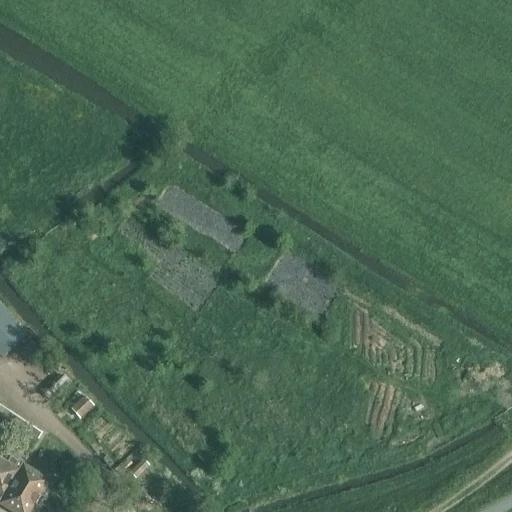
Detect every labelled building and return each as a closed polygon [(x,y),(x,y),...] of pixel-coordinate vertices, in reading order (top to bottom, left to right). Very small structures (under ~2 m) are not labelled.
[(0,307),(0,356),(2,359),(27,336),(0,307)] [(85,397),(71,410),(81,420),(94,407),(85,397)] [(0,439),(0,455),(3,458),(10,446),(0,439)] [(0,495),(3,497),(19,470),(1,460),(2,459),(0,457),(0,495)] [(3,497),(0,495),(0,505),(9,511),(10,511),(30,511),(50,481),(22,465),(19,470),(3,497)]
